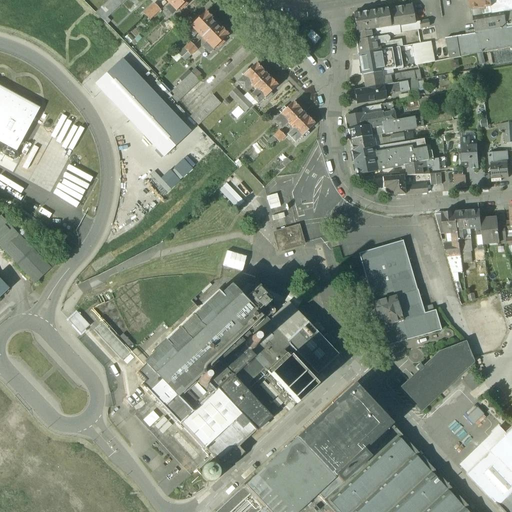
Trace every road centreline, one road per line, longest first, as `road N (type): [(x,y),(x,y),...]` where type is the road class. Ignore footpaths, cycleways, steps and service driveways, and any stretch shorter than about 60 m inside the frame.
road 1 (residential): [(511,199),(390,207),(347,190),(333,157),(331,77),(339,42),(329,4)]
road 2 (unclassified): [(0,44),(40,61),(70,89),(97,127),(108,168),(95,235),(51,291),(39,324)]
road 3 (unclassified): [(89,421),(171,511)]
road 4 (unclassified): [(89,421),(97,393),(39,324)]
